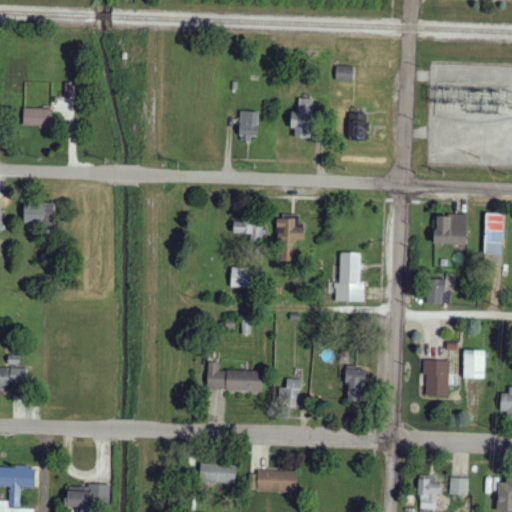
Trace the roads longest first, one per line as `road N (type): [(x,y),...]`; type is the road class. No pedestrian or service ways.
road 1 (residential): [(388,511),(395,183),(410,0)]
road 2 (residential): [(390,438),(136,425)]
road 3 (residential): [(395,183),(141,175)]
road 4 (residential): [(511,442),(390,438)]
